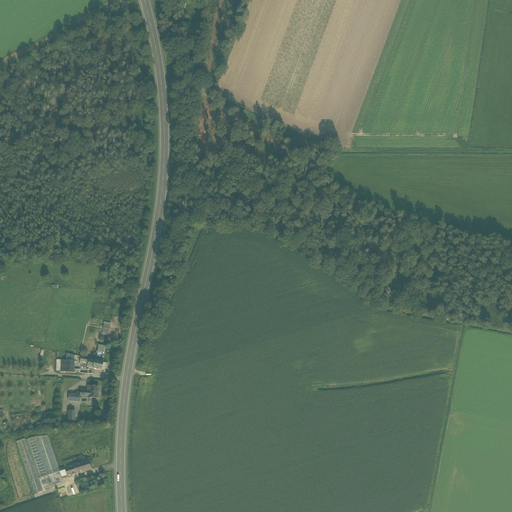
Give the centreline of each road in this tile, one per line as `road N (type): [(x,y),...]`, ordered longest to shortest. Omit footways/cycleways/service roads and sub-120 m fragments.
road 1 (secondary): [(121,511),(124,391),(164,145),(144,0)]
road 2 (track): [(0,72),(127,0)]
road 3 (track): [(126,378),(0,372)]
